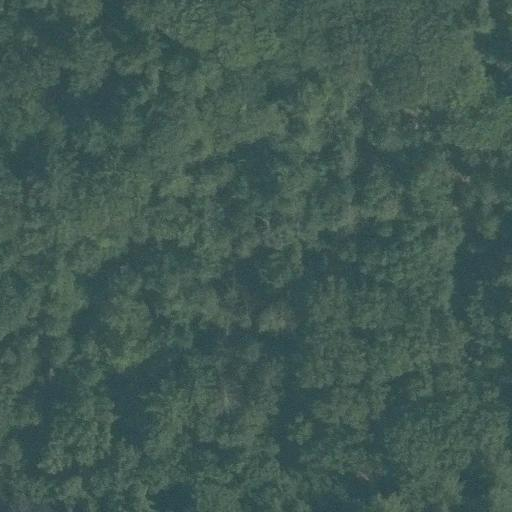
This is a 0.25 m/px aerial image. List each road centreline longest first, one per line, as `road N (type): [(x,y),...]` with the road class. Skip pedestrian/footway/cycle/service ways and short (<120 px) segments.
road 1 (track): [(511,380),(0,480)]
road 2 (track): [(0,210),(26,202),(176,85),(229,0)]
